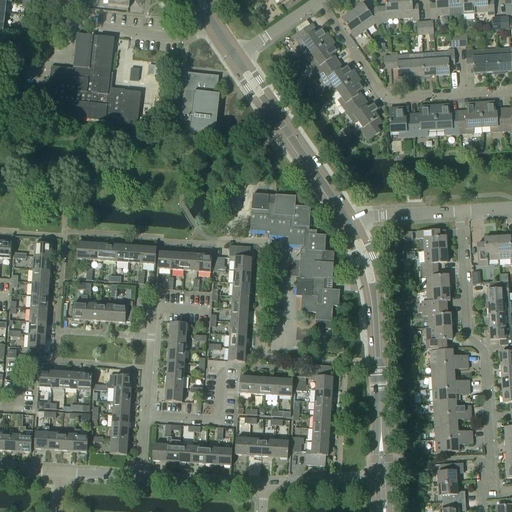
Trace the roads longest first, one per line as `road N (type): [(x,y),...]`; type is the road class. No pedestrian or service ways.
road 1 (residential): [(483,511),(491,458),(485,362),(469,338),(463,211)]
road 2 (tertiary): [(345,218),(372,286),(385,476)]
road 3 (residential): [(511,92),(385,98),(318,1)]
road 4 (tertiary): [(235,58),(345,218)]
road 5 (residential): [(85,28),(179,37),(211,24)]
road 6 (residential): [(147,416),(217,419),(222,365)]
road 7 (residential): [(264,485),(385,476)]
road 8 (residential): [(143,477),(264,485)]
